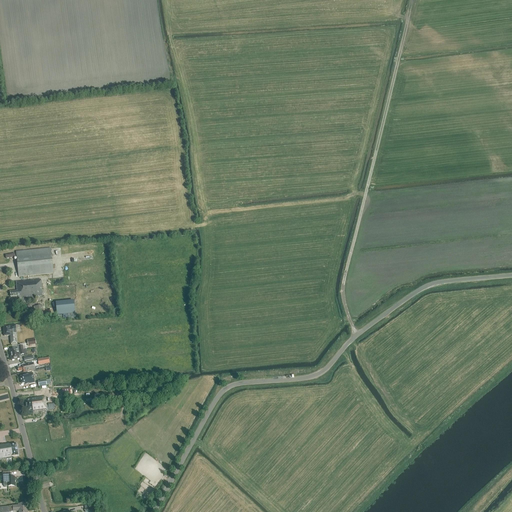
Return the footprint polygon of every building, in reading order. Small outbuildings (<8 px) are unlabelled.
[(16,253),(19,278),(53,274),(51,249),(16,253)] [(16,283),(17,291),(10,292),(10,297),(18,296),(18,297),(19,299),(18,299),(18,303),(24,302),(23,298),(44,295),(43,290),(42,291),(40,280),(16,283)] [(75,314),(74,301),(56,303),(57,316),(75,314)] [(10,326),(10,327),(4,327),(5,336),(10,335),(11,345),(18,344),(16,329),(19,329),(19,326),(16,326),(16,325),(10,326)] [(10,350),(11,355),(17,353),(17,354),(20,353),(19,351),(23,351),(22,345),(18,346),(18,348),(10,350)] [(17,353),(11,355),(12,361),(20,359),(19,356),(24,355),(23,351),(19,351),(20,353),(17,354),(17,353)] [(24,365),(23,365),(20,366),(20,367),(18,368),(18,372),(23,371),(24,372),(26,371),(27,372),(35,371),(33,363),(24,365)] [(33,373),(24,375),(24,376),(20,377),(21,384),(25,383),(26,384),(34,383),(33,373)] [(31,399),(31,400),(25,401),(26,411),(28,411),(29,414),(33,414),(33,412),(47,410),(47,409),(49,409),(49,410),(55,409),(54,404),(48,404),(49,407),(47,407),(45,397),(31,399)] [(0,460),(12,459),(12,456),(18,455),(16,444),(10,445),(10,444),(6,445),(6,444),(0,444),(0,460)] [(11,473),(3,474),(4,480),(8,480),(8,487),(15,486),(14,477),(11,477),(11,473)] [(19,505),(0,507),(0,511),(13,511),(19,511),(27,511),(27,503),(19,504),(19,505)]
